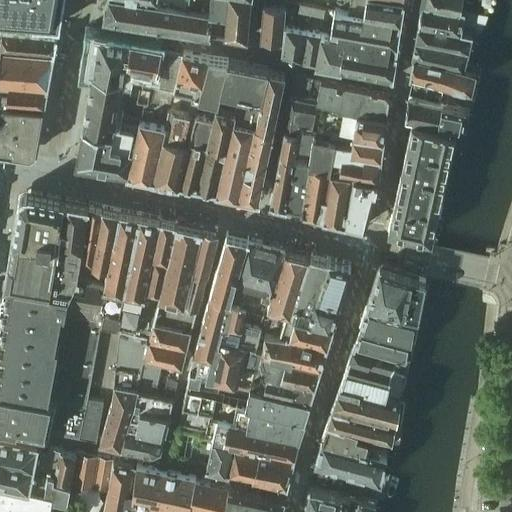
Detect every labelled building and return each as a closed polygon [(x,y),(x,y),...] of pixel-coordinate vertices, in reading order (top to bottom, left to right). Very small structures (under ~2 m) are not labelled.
[(0,0),(0,19),(58,24),(63,0),(0,0)] [(213,11),(209,11),(200,9),(142,0),(106,0),(103,17),(210,34),(211,31),(213,11)] [(142,0),(200,9),(200,0),(142,0)] [(248,37),(252,0),(210,0),(209,11),(213,11),(211,31),(248,37)] [(366,15),(368,0),(345,0),(343,12),(366,15)] [(401,21),(404,2),(394,0),(368,0),(366,15),(401,21)] [(460,9),(461,0),(422,0),(422,3),(460,9)] [(325,9),(300,3),(298,12),(323,17),(325,9)] [(465,9),(460,9),(422,3),(419,24),(472,35),(482,37),(483,34),(461,30),(465,9)] [(283,42),(285,26),(284,25),(286,7),(264,5),(261,40),(283,42)] [(397,48),(401,21),(366,15),(343,12),(335,10),(331,36),(397,48)] [(469,50),(472,35),(419,24),(416,40),(469,50)] [(301,60),(305,30),(286,25),(286,26),(285,26),(283,42),(281,56),(301,60)] [(56,36),(0,30),(0,47),(53,52),(56,36)] [(325,64),(331,36),(305,30),(301,60),(325,64)] [(125,77),(132,40),(93,33),(87,70),(92,71),(125,77)] [(393,78),(397,48),(331,36),(325,64),(393,78)] [(153,83),(162,46),(132,40),(125,77),(125,78),(153,83)] [(467,62),(469,50),(416,40),(413,55),(466,67),(473,69),(475,63),(467,62)] [(155,173),(169,111),(183,50),(162,46),(153,83),(148,101),(146,100),(142,115),(141,115),(129,168),(155,173)] [(0,65),(49,70),(53,52),(0,47),(0,65)] [(195,117),(210,55),(183,50),(169,111),(195,117)] [(223,90),(229,59),(210,55),(195,117),(232,126),(240,93),(223,90)] [(469,88),(473,69),(466,67),(413,55),(410,73),(469,88)] [(262,98),(268,67),(229,59),(223,90),(240,93),(262,98)] [(49,70),(0,65),(0,82),(47,86),(49,70)] [(286,71),(268,67),(262,98),(258,113),(276,117),(286,71)] [(115,120),(125,78),(125,77),(92,71),(86,113),(115,120)] [(322,100),(325,79),(295,72),(291,95),(322,100)] [(129,168),(141,115),(142,115),(146,100),(148,101),(153,83),(125,78),(115,120),(105,164),(129,168)] [(358,110),(363,87),(325,79),(322,100),(345,105),(345,108),(358,110)] [(0,98),(43,105),(47,86),(0,82),(0,98)] [(387,92),(368,88),(363,87),(358,110),(387,116),(390,97),(387,92)] [(274,126),(276,117),(258,113),(262,98),(240,93),(232,126),(253,130),(255,122),(274,126)] [(302,120),(304,113),(319,116),(322,100),(291,95),(284,129),(291,130),(291,128),(295,129),(299,130),(297,144),(314,147),(318,123),(302,120)] [(458,129),(461,113),(446,109),(447,105),(409,97),(406,119),(456,130),(456,129),(458,129)] [(0,149),(5,150),(7,149),(31,152),(36,149),(43,105),(0,98),(0,149)] [(379,176),(387,116),(358,110),(345,108),(345,105),(322,100),(319,116),(318,123),(314,147),(311,159),(357,170),(379,176)] [(181,179),(195,117),(169,111),(155,173),(181,179)] [(105,164),(115,120),(86,113),(84,122),(83,127),(83,128),(79,155),(82,159),(91,161),(105,164)] [(217,187),(232,126),(195,117),(181,179),(217,187)] [(260,196),(274,126),(255,122),(253,130),(239,192),(260,196)] [(432,241),(455,132),(412,123),(388,231),(432,241)] [(239,192),(253,130),(232,126),(217,187),(239,192)] [(286,203),(295,156),(295,151),(291,150),(295,129),(291,128),(291,130),(284,129),(271,199),(286,203)] [(303,207),(311,159),(295,156),(286,203),(303,207)] [(345,219),(357,170),(311,159),(303,207),(345,219)] [(366,224),(379,176),(357,170),(345,219),(366,224)] [(18,206),(5,281),(9,281),(69,292),(65,312),(101,318),(110,319),(120,321),(118,332),(120,333),(129,332),(134,333),(145,292),(124,289),(116,287),(103,284),(104,278),(78,271),(81,258),(89,202),(39,192),(18,206)] [(94,261),(103,206),(103,205),(89,202),(81,258),(94,261)] [(109,267),(120,210),(103,206),(94,261),(94,264),(107,266),(109,267)] [(124,289),(139,214),(120,210),(109,267),(107,266),(104,278),(103,284),(116,287),(124,289)] [(146,286),(161,218),(139,214),(124,289),(145,292),(146,286)] [(164,277),(172,242),(177,222),(161,218),(146,286),(161,290),(164,277)] [(193,247),(198,226),(177,222),(172,242),(193,247)] [(219,231),(198,226),(193,247),(213,252),(219,231)] [(232,296),(249,238),(228,232),(211,290),(204,317),(223,322),(225,314),(244,319),(249,300),(232,296)] [(249,238),(232,296),(249,300),(244,319),(262,323),(286,248),(249,238)] [(213,252),(193,247),(172,242),(164,277),(190,283),(204,286),(208,273),(213,252)] [(292,312),(310,254),(286,248),(262,323),(260,329),(265,330),(280,332),(287,312),(292,312)] [(315,294),(329,257),(310,253),(310,254),(292,312),(309,316),(315,294)] [(351,262),(329,257),(315,294),(339,300),(351,262)] [(427,279),(425,278),(383,264),(378,268),(369,297),(421,309),(427,279)] [(161,290),(150,336),(187,344),(191,329),(193,322),(204,286),(190,283),(164,277),(161,290)] [(86,396),(101,318),(65,312),(69,292),(9,281),(0,324),(3,325),(2,331),(0,339),(0,387),(8,389),(49,397),(73,401),(74,394),(86,396)] [(332,322),(339,300),(315,294),(309,316),(332,322)] [(414,339),(421,309),(369,297),(360,325),(414,339)] [(332,322),(309,316),(292,312),(287,312),(280,332),(326,343),(332,322)] [(260,329),(262,323),(244,319),(225,314),(223,322),(204,317),(195,352),(216,356),(215,361),(219,362),(225,336),(221,335),(224,322),(242,326),(239,340),(248,342),(244,358),(259,361),(265,330),(260,329)] [(411,356),(414,339),(360,325),(355,341),(411,356)] [(320,364),(326,343),(280,332),(265,330),(259,361),(284,367),(287,356),(320,364)] [(123,445),(129,425),(134,407),(138,389),(150,336),(134,333),(129,332),(120,333),(111,398),(100,440),(123,445)] [(182,366),(187,344),(150,336),(138,389),(151,392),(152,387),(156,388),(163,361),(182,366)] [(248,342),(239,340),(225,336),(219,362),(215,361),(216,356),(195,352),(191,369),(219,376),(237,380),(238,380),(242,365),(244,358),(248,342)] [(408,372),(411,356),(355,341),(349,357),(408,372)] [(314,382),(320,364),(287,356),(284,367),(259,361),(244,358),(242,365),(255,368),(268,371),(314,382)] [(408,372),(349,357),(345,369),(405,385),(408,372)] [(309,398),(314,382),(268,371),(265,381),(262,381),(263,378),(253,376),(255,368),(242,365),(238,380),(250,383),(309,397),(309,398)] [(211,412),(219,376),(191,369),(183,406),(211,412)] [(405,385),(345,369),(340,383),(385,394),(403,397),(405,385)] [(298,432),(303,416),(245,402),(232,398),(237,380),(219,376),(211,412),(298,433),(298,432)] [(174,395),(178,381),(168,379),(164,393),(174,395)] [(303,416),(309,397),(250,383),(245,402),(303,416)] [(405,398),(403,397),(385,394),(340,383),(340,384),(341,384),(338,391),(336,398),(335,403),(334,403),(333,404),(401,422),(405,398)] [(44,429),(49,397),(8,389),(2,420),(44,429)] [(174,396),(151,392),(138,389),(134,407),(170,414),(174,396)] [(104,399),(86,396),(74,394),(73,401),(49,397),(44,429),(79,436),(96,439),(104,399)] [(397,440),(401,422),(333,404),(328,421),(359,430),(391,438),(397,440)] [(298,433),(211,412),(183,406),(179,424),(214,432),(213,436),(236,441),(235,444),(264,450),(293,457),(298,433)] [(165,433),(170,414),(134,407),(129,425),(165,433)] [(387,455),(391,438),(359,430),(328,421),(322,438),(387,455)] [(162,447),(165,433),(129,425),(123,445),(152,452),(162,447)] [(0,479),(40,488),(49,443),(0,432),(0,479)] [(258,475),(264,450),(235,444),(236,441),(213,436),(212,440),(206,464),(258,475)] [(382,477),(387,455),(322,438),(316,461),(317,461),(317,462),(347,469),(346,474),(364,478),(365,474),(371,475),(370,477),(380,479),(380,477),(382,477)] [(71,481),(78,450),(62,447),(60,445),(49,443),(40,488),(69,493),(71,481)] [(97,454),(78,450),(71,481),(91,485),(97,454)] [(288,478),(293,457),(264,450),(258,475),(284,481),(284,480),(287,478),(288,478)] [(108,488),(114,458),(100,455),(94,485),(108,488)] [(114,458),(108,488),(103,511),(126,511),(135,462),(114,458)] [(158,507),(167,469),(137,463),(133,501),(158,507)] [(133,501),(132,511),(279,511),(284,494),(228,482),(222,511),(190,504),(196,476),(167,469),(158,507),(133,501)] [(222,511),(228,482),(196,476),(190,504),(222,511)] [(67,499),(69,493),(40,488),(0,479),(0,501),(31,508),(50,511),(52,511),(53,511),(60,511),(62,498),(67,499)] [(318,487),(315,486),(310,486),(305,508),(319,511),(320,511),(337,511),(340,503),(356,508),(355,511),(373,511),(376,502),(318,487)] [(0,511),(30,511),(31,508),(0,501),(0,511)]
